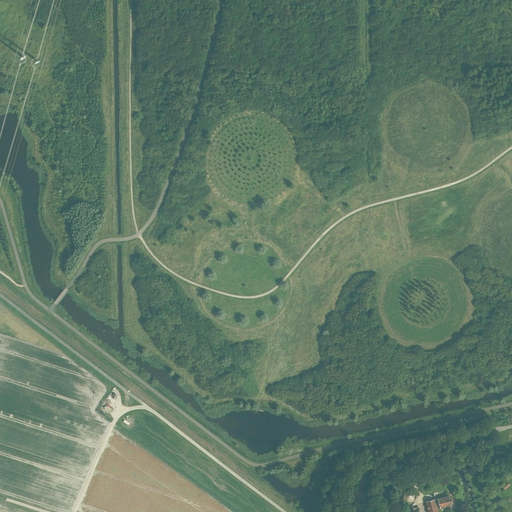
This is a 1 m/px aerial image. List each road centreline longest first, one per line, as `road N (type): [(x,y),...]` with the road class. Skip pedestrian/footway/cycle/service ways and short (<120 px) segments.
road 1 (track): [(284,511),(0,294)]
road 2 (track): [(499,429),(351,461),(329,511)]
road 3 (track): [(75,511),(118,413),(146,406)]
